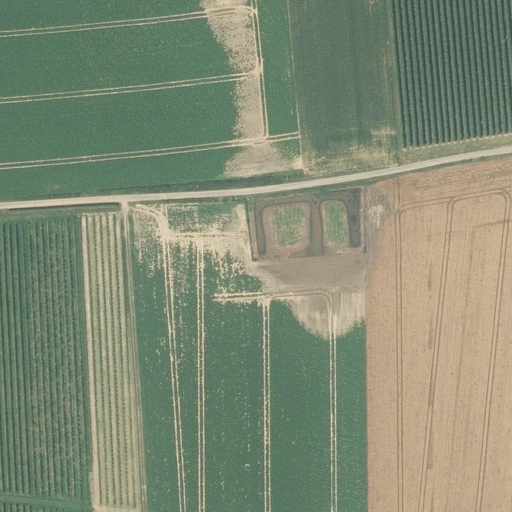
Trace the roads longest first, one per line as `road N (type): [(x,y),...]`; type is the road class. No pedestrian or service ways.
road 1 (unclassified): [(0,205),(269,189),(511,149)]
road 2 (track): [(122,198),(140,511)]
